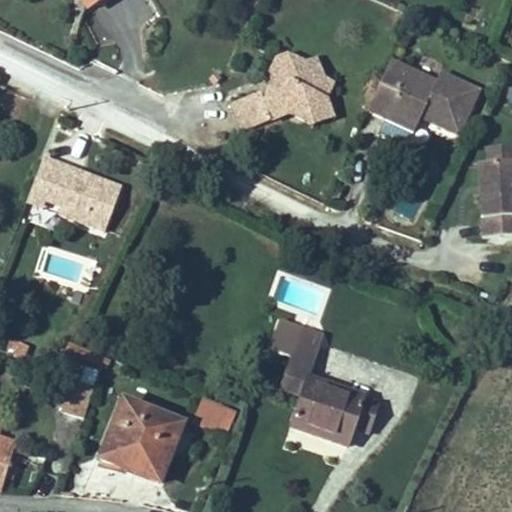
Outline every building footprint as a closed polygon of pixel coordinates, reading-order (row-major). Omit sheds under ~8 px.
[(77,0),(95,24),(126,0),(77,0)] [(243,109),(253,139),(300,123),(319,131),(323,119),(341,112),(338,104),(345,88),(331,81),(327,72),(318,75),(315,66),(298,59),(288,62),(281,79),(282,83),(279,89),(281,95),(243,109)] [(318,75),(327,72),(325,63),(315,66),(318,75)] [(417,82),(420,75),(403,68),(400,75),(417,82)] [(417,82),(400,75),(382,118),(400,126),(404,118),(432,130),(435,124),(473,140),(492,95),(453,78),(449,88),(420,75),(417,82)] [(323,119),(319,131),(326,134),(346,127),(341,112),(323,119)] [(432,130),(404,118),(400,126),(429,138),(432,130)] [(511,155),(502,157),(504,171),(511,170),(511,155)] [(504,245),(511,243),(511,170),(504,171),(495,172),(504,245)] [(42,217),(72,228),(71,233),(119,250),(134,207),(55,178),(42,217)] [(40,222),(71,233),(72,228),(42,217),(40,222)] [(35,277),(89,288),(96,258),(42,247),(35,277)] [(312,346),(335,354),(339,343),(316,335),(312,346)] [(397,411),(324,387),(335,354),(312,346),(297,396),(316,402),(306,434),(367,454),(372,437),(387,442),(397,411)] [(53,409),(82,418),(96,370),(67,361),(53,409)] [(110,430),(121,402),(99,393),(88,421),(110,430)] [(222,402),(216,417),(254,432),(259,417),(222,402)] [(199,429),(139,405),(116,464),(175,488),(199,429)] [(254,432),(216,417),(211,428),(250,442),(254,432)] [(0,437),(0,487),(26,492),(27,490),(34,444),(0,437)]
